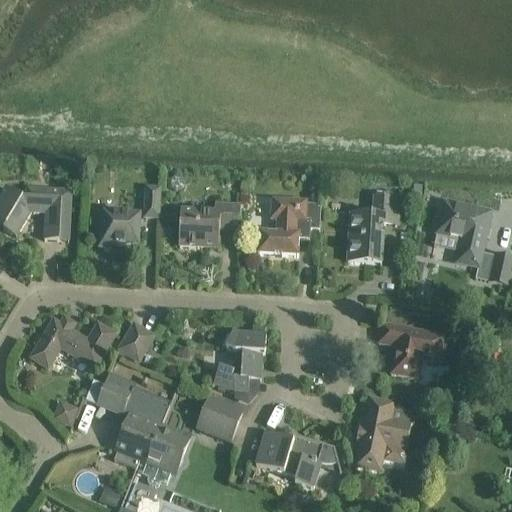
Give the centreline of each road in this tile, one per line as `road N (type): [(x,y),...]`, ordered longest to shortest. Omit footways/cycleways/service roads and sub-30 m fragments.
road 1 (residential): [(0,348),(33,293),(293,307)]
road 2 (residential): [(293,307),(345,311),(335,401),(329,407),(295,400),(290,389)]
road 3 (residential): [(18,511),(43,471),(43,449),(0,409)]
